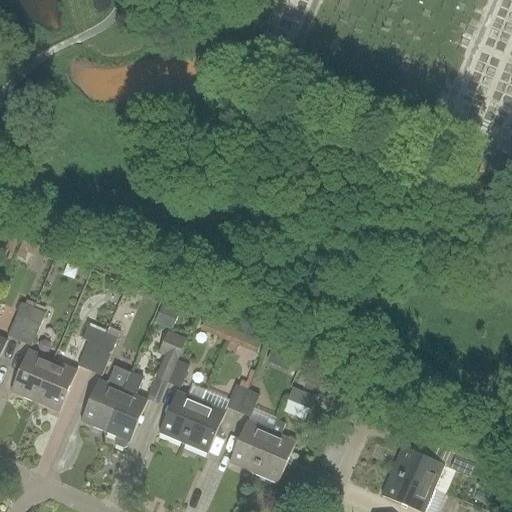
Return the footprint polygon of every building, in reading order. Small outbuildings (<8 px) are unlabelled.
[(450,154),(451,152),(453,146),(443,142),(440,150),(450,154)] [(172,331),(182,310),(165,302),(156,324),(172,331)] [(30,321),(35,309),(24,304),(9,337),(20,342),(30,321)] [(30,321),(20,342),(32,348),(42,326),(47,314),(35,309),(30,321)] [(256,355),(260,344),(206,321),(202,331),(256,355)] [(102,347),(109,331),(91,323),(84,339),(90,341),(79,367),(91,373),(102,347)] [(102,347),(91,373),(102,378),(122,332),(111,327),(109,331),(102,347)] [(175,369),(178,361),(186,343),(169,335),(161,354),(167,356),(157,379),(168,384),(175,369)] [(0,338),(0,361),(9,342),(0,338)] [(273,350),(268,363),(289,372),(295,359),(273,350)] [(36,404),(55,362),(30,351),(11,393),(36,404)] [(178,361),(175,369),(168,384),(180,389),(190,366),(178,361)] [(55,362),(36,404),(61,414),(75,384),(80,372),(55,362)] [(129,444),(148,401),(138,397),(145,380),(131,373),(128,380),(124,391),(105,434),(114,437),(112,442),(113,445),(123,450),(127,449),(129,444)] [(124,391),(128,380),(117,375),(112,386),(100,380),(81,423),(105,434),(124,391)] [(238,415),(249,392),(236,386),(229,403),(226,410),(238,415)] [(184,446),(207,394),(191,387),(187,397),(177,392),(158,435),(184,446)] [(317,399),(313,397),(294,389),(289,401),(312,411),(317,399)] [(249,392),(238,415),(251,421),(261,397),(249,392)] [(207,456),(226,413),(225,413),(226,410),(229,403),(207,394),(184,446),(207,456)] [(254,476),(272,434),(247,423),(229,465),(254,476)] [(272,434),(254,476),(278,486),(296,444),(281,438),(286,427),(277,423),(272,434)] [(393,473),(436,491),(446,467),(403,449),(393,473)] [(471,481),(477,467),(455,458),(450,471),(471,481)] [(416,511),(426,511),(436,491),(393,473),(383,498),(416,511)]
